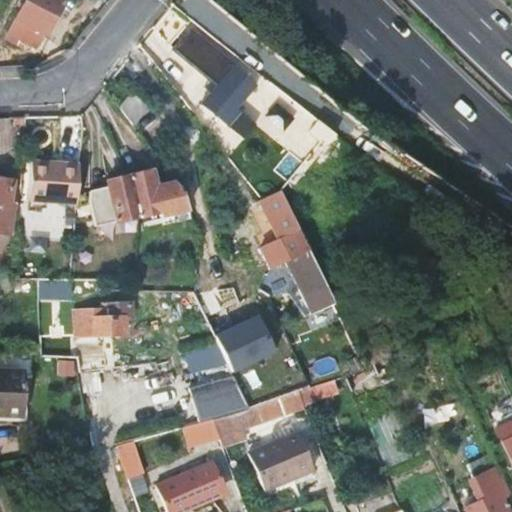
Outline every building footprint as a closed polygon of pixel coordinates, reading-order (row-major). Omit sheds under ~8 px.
[(62,0),(28,0),(6,41),(15,46),(17,41),(34,50),(36,46),(40,49),(46,39),(47,39),(67,2),(62,0)] [(257,86),(233,67),(201,106),(229,129),(242,113),(238,110),(257,86)] [(116,114),(129,130),(139,122),(125,106),(116,114)] [(30,160),(27,201),(74,204),(78,164),(30,160)] [(339,164),(291,188),(301,210),(349,187),(339,164)] [(126,180),(139,220),(159,213),(161,219),(188,211),(186,202),(183,195),(176,186),(153,193),(146,173),(126,180)] [(90,197),(101,232),(137,221),(139,220),(126,180),(125,180),(109,185),(110,191),(90,197)] [(8,185),(0,183),(0,233),(6,235),(10,209),(4,208),(8,185)] [(279,240),(259,250),(269,270),(292,259),(304,285),(311,282),(315,291),(323,287),(279,194),(261,202),(279,240)] [(71,243),(67,280),(83,280),(86,245),(71,243)] [(196,271),(194,296),(210,298),(213,273),(196,271)] [(448,309),(455,325),(474,317),(465,297),(448,309)] [(105,312),(73,312),(75,338),(123,337),(122,327),(126,327),(126,322),(130,322),(129,306),(104,306),(105,312)] [(152,308),(138,308),(139,318),(153,318),(152,308)] [(216,330),(230,370),(275,353),(260,314),(216,330)] [(184,353),(191,374),(226,362),(219,341),(184,353)] [(24,375),(0,373),(0,418),(22,420),(24,375)] [(187,391),(197,424),(211,420),(247,409),(233,377),(187,391)] [(281,399),(287,412),(305,405),(300,393),(281,399)] [(197,424),(128,444),(133,460),(217,437),(211,420),(197,424)] [(299,432),(249,452),(264,489),(314,469),(299,432)] [(213,460),(153,484),(164,511),(176,511),(211,498),(209,493),(224,487),(213,460)] [(466,510),(462,511),(509,511),(502,496),(511,492),(499,465),(475,477),(484,498),(465,506),(466,510)] [(403,511),(399,501),(369,511),(403,511)]
